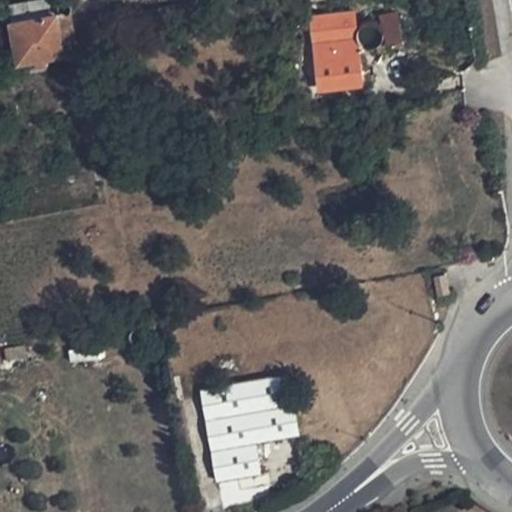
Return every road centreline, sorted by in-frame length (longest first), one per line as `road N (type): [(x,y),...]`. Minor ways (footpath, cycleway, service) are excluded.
road 1 (residential): [(461,366),(327,511)]
road 2 (residential): [(328,511),(391,474),(432,461),(483,463)]
